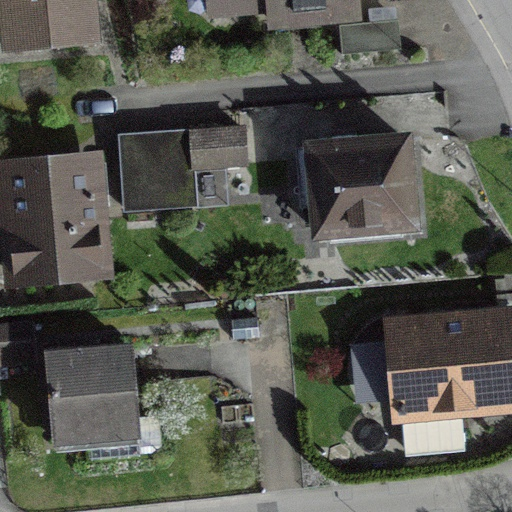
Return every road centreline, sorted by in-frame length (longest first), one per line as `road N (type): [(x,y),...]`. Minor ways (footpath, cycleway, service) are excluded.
road 1 (unknown): [(511,95),(118,105)]
road 2 (residential): [(511,496),(351,511)]
